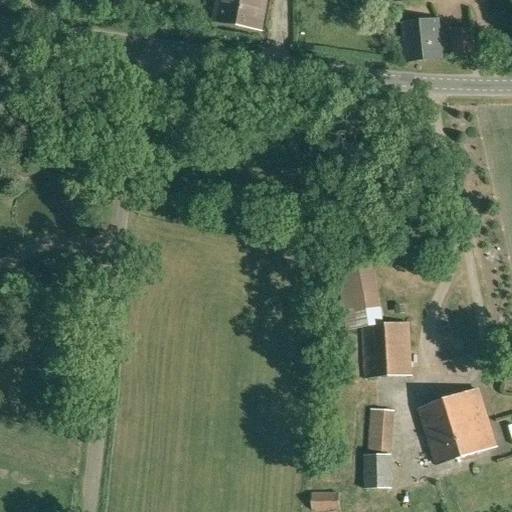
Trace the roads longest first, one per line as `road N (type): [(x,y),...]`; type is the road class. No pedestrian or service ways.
road 1 (unclassified): [(88,511),(140,47)]
road 2 (unclassified): [(140,47),(380,80),(511,85)]
road 3 (unclassified): [(140,47),(0,27)]
